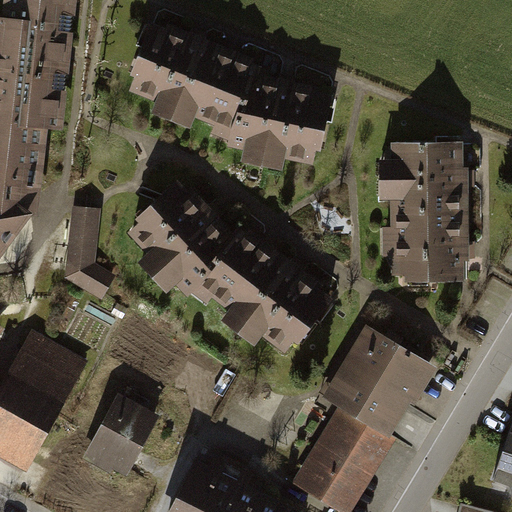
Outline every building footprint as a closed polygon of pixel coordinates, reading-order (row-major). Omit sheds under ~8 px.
[(0,19),(0,120),(41,125),(56,127),(69,0),(11,0),(10,20),(0,19)] [(212,136),(230,143),(242,110),(249,113),(262,77),(266,67),(170,27),(168,32),(152,25),(132,79),(136,81),(130,91),(157,104),(152,115),(192,131),(197,120),(215,127),(212,136)] [(230,143),(228,148),(246,151),(243,165),(284,174),(287,159),(314,164),(317,150),(322,152),(333,100),(315,95),(316,89),(262,77),(249,113),(242,110),(230,143)] [(0,247),(34,201),(41,125),(0,120),(0,247)] [(393,201),(393,215),(471,214),(470,169),(464,170),(464,144),(395,145),(395,162),(380,162),(381,202),(393,201)] [(190,301),(194,296),(214,276),(248,236),(240,229),(235,235),(193,190),(189,195),(179,184),(127,236),(148,258),(140,265),(169,295),(177,288),(190,301)] [(101,212),(72,208),(67,276),(104,299),(117,277),(96,264),(101,212)] [(471,214),(393,215),(393,228),(385,229),(385,257),(393,257),(394,283),(467,282),(467,264),(472,264),(471,214)] [(255,348),(263,339),(286,356),(296,345),(301,348),(335,302),(321,292),(325,288),(251,231),(248,236),(214,276),(194,296),(207,307),(214,300),(232,314),(224,323),(255,348)] [(332,420),(293,482),(341,511),(348,511),(394,440),(395,440),(436,374),(365,330),(315,410),(332,420)] [(88,363),(33,333),(0,393),(0,459),(26,474),(88,363)] [(119,397),(86,459),(111,473),(114,468),(128,475),(159,418),(119,397)] [(511,422),(511,423),(493,478),(511,484),(511,422)] [(211,470),(196,462),(171,511),(294,511),(249,490),(256,476),(217,457),(211,470)] [(461,500),(457,511),(499,511),(500,511),(461,500)]
